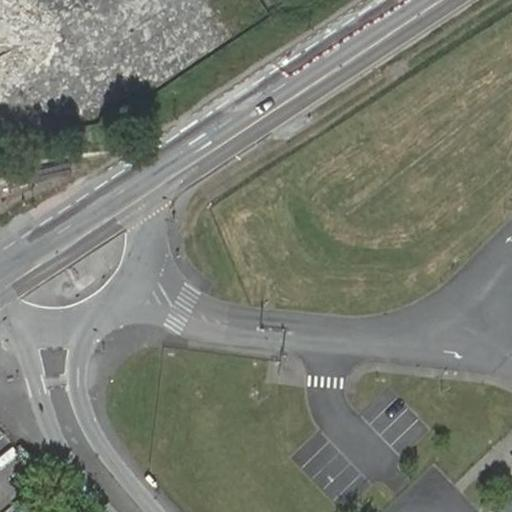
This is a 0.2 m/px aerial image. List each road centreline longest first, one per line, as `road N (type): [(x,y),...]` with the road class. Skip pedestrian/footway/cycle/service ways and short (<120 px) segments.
road 1 (secondary): [(414,0),(132,184)]
road 2 (unclassified): [(6,311),(62,451),(107,511)]
road 3 (unclassified): [(158,511),(85,410),(78,377),(90,318)]
road 4 (unclassified): [(90,318),(137,281),(146,260),(151,218),(132,184)]
road 5 (secondary): [(132,184),(0,271)]
